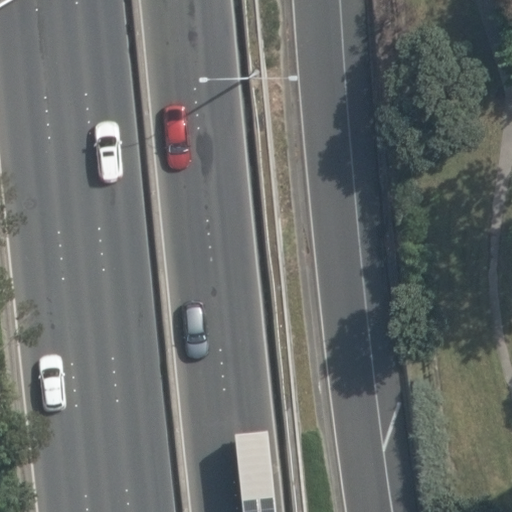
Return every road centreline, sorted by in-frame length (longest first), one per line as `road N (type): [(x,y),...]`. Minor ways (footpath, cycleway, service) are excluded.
road 1 (motorway): [(318,0),(327,171),(381,511)]
road 2 (motorway): [(188,0),(241,511)]
road 3 (motorway): [(129,511),(78,0)]
